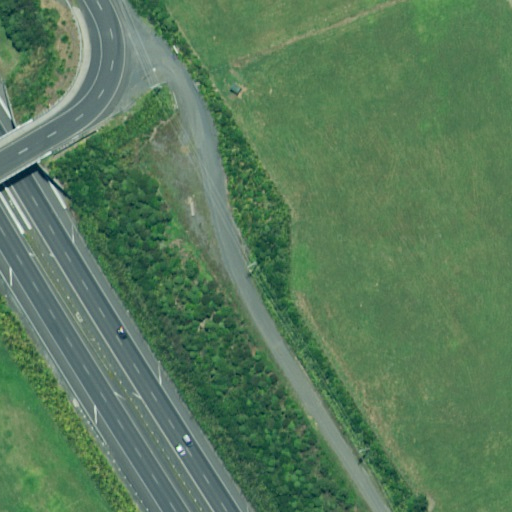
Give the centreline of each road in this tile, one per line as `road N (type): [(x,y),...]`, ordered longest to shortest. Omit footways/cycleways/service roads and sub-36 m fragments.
road 1 (track): [(372,511),(277,365),(221,255),(192,124),(170,77),(153,64),(105,57)]
road 2 (motorway): [(0,189),(197,511)]
road 3 (motorway): [(164,511),(0,237)]
road 4 (unclassified): [(86,0),(105,57),(98,95),(79,119),(0,167)]
